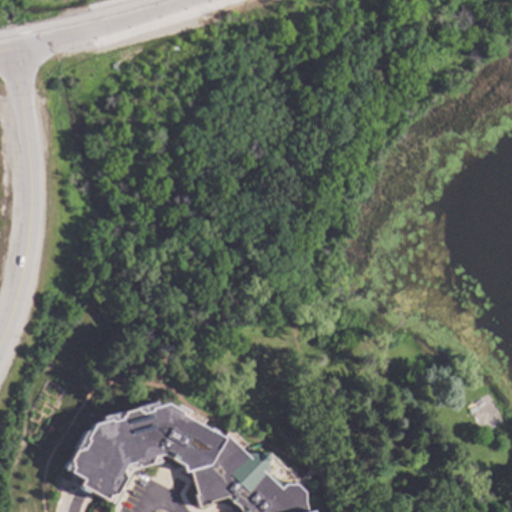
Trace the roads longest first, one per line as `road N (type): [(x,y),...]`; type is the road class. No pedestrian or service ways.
road 1 (primary): [(11,44),(27,183),(20,270),(0,336)]
road 2 (secondary): [(183,0),(0,45)]
